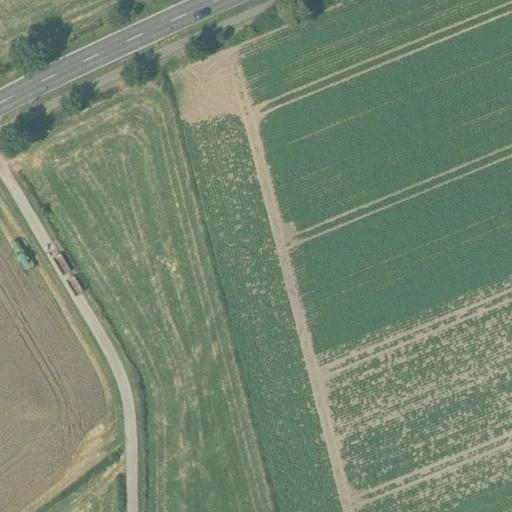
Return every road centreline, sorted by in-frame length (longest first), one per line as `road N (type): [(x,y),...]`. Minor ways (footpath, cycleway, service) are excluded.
road 1 (track): [(133,511),(131,429),(112,358),(0,166)]
road 2 (tertiary): [(0,107),(219,0)]
